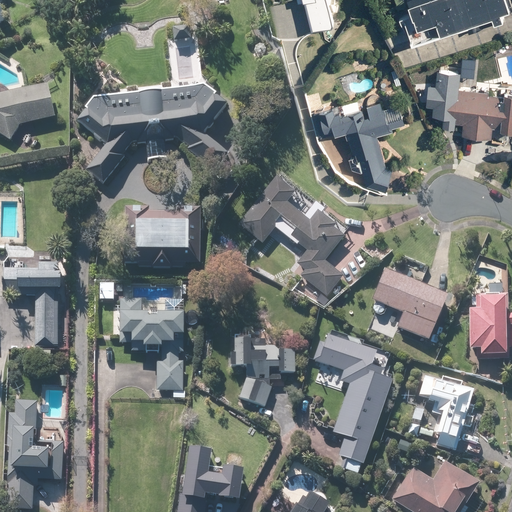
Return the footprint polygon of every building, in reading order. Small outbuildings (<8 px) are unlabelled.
[(0,0),(0,25),(10,21),(0,0)] [(330,26),(324,0),(294,0),(295,2),(301,1),(309,31),(330,26)] [(418,0),(402,6),(406,19),(401,21),(408,43),(487,17),(489,23),(497,20),(495,14),(505,11),(501,0),(418,0)] [(193,27),(176,29),(177,41),(194,39),(193,27)] [(462,68),(437,65),(435,81),(429,80),(427,100),(435,101),(433,117),(446,118),(446,121),(462,123),(461,135),(489,138),(491,126),(497,127),(496,130),(511,131),(511,93),(459,88),(462,68)] [(0,131),(13,139),(22,125),(58,117),(52,86),(0,97),(0,96),(0,131)] [(135,144),(182,139),(218,168),(230,153),(208,135),(232,106),(209,86),(96,98),(77,122),(108,147),(89,171),(104,183),(135,144)] [(356,158),(364,186),(383,191),(390,168),(383,166),(374,135),(386,131),(377,102),(331,115),(329,107),(312,112),(318,132),(329,129),(331,134),(344,130),(353,159),(356,158)] [(430,131),(420,131),(421,147),(431,146),(430,131)] [(327,297),(345,276),(326,260),(346,235),(335,226),(338,223),(321,209),(312,220),(289,201),(297,191),(280,177),(264,196),(241,224),(264,242),(279,224),(310,250),(300,263),(309,270),(303,277),(327,297)] [(205,207),(127,206),(127,262),(204,263),(205,207)] [(40,269),(3,269),(3,295),(38,295),(37,346),(61,346),(61,287),(67,287),(67,271),(61,271),(61,262),(40,262),(40,269)] [(451,294),(388,268),(375,300),(405,312),(399,325),(433,339),(451,294)] [(511,312),(509,313),(508,293),(477,294),(477,308),(472,308),(473,347),(477,347),(478,359),(510,358),(510,347),(511,347),(511,312)] [(142,299),(125,299),(124,342),(134,342),(134,350),(160,350),(159,390),(185,390),(186,333),(189,333),(189,311),(142,310),(142,299)] [(379,350),(330,334),(321,362),(346,370),(343,380),(352,383),(337,431),(347,434),(341,454),(367,463),(394,377),(384,374),(386,368),(375,364),(379,350)] [(248,378),(241,397),(265,406),(272,387),(271,386),(271,379),(282,379),(282,371),(297,371),(297,349),(277,349),(277,346),(267,346),(267,338),(234,338),(234,365),(250,365),(250,379),(248,378)] [(457,449),(475,388),(425,373),(418,396),(441,403),(440,408),(448,411),(438,443),(457,449)] [(12,445),(9,506),(35,507),(36,485),(40,485),(40,478),(65,479),(67,440),(38,439),(40,401),(17,400),(17,413),(10,413),(9,445),(12,445)] [(425,410),(415,407),(411,419),(421,423),(425,410)] [(434,428),(411,423),(408,434),(417,436),(418,433),(432,436),(434,428)] [(187,441),(175,511),(203,511),(206,493),(239,498),(244,468),(223,464),(222,473),(209,471),(213,445),(187,441)] [(412,466),(394,498),(417,511),(461,511),(480,480),(447,461),(436,479),(412,466)] [(327,511),(333,502),(314,490),(305,505),(302,502),(295,511),(281,511),(280,511),(279,511),(327,511)]
